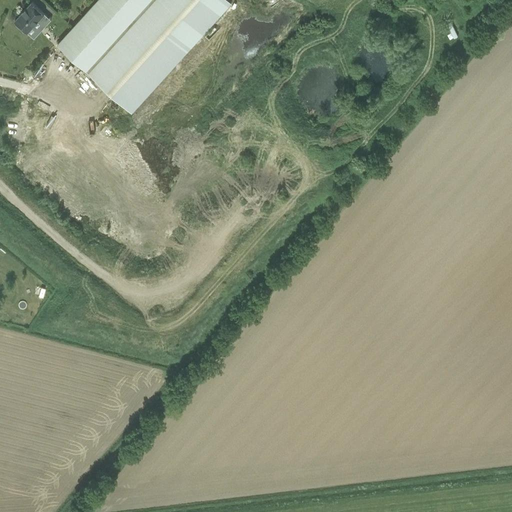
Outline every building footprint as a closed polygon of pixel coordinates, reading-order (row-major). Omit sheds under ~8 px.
[(97,0),(58,44),(88,70),(151,0),(97,0)] [(229,0),(151,0),(88,70),(132,112),(232,2),(229,0)] [(31,34),(28,32),(39,19),(42,22),(47,16),(32,2),(15,21),(30,35),(31,34)] [(6,117),(7,130),(19,129),(19,117),(6,117)] [(47,142),(49,136),(29,130),(27,136),(47,142)]
